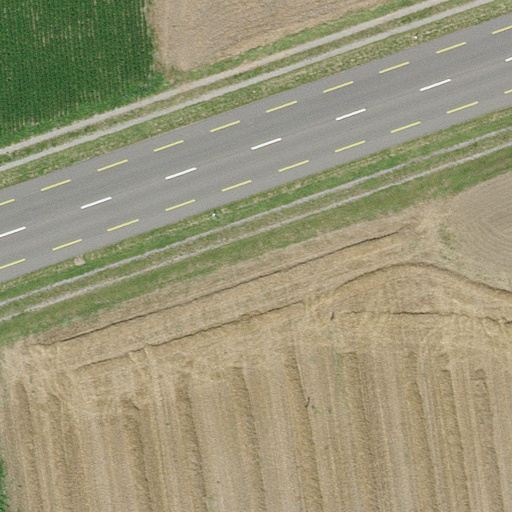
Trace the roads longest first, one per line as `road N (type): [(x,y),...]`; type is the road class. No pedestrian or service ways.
road 1 (track): [(511,143),(0,320)]
road 2 (primary): [(0,247),(511,74)]
road 3 (track): [(490,0),(0,170)]
